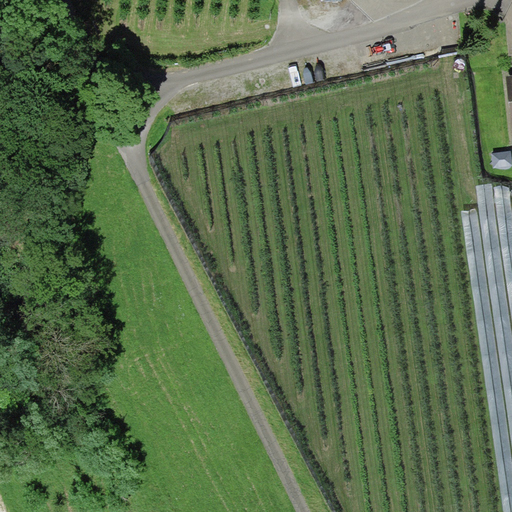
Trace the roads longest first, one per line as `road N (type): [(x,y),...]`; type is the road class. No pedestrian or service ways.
road 1 (residential): [(108,99),(322,511)]
road 2 (residential): [(108,99),(469,0)]
